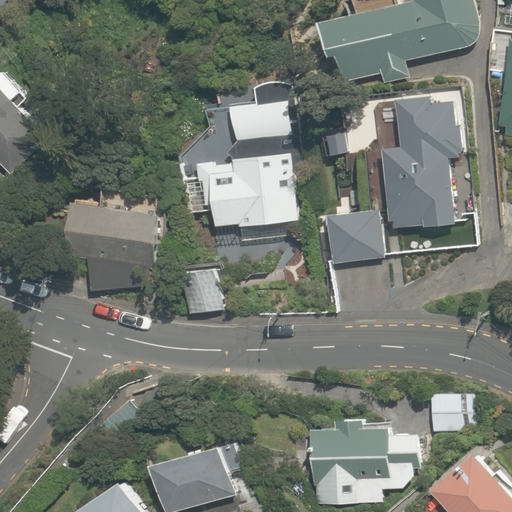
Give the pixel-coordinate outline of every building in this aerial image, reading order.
[(478,0),(379,0),(317,10),(323,54),(336,52),(340,79),(382,72),(383,78),(413,73),(410,58),(474,48),(483,29),(478,0)] [(22,102),(32,92),(4,63),(0,66),(0,157),(14,171),(52,133),(22,102)] [(400,143),(380,145),(389,226),(457,219),(450,152),(461,151),(454,89),(395,95),(400,143)] [(295,95),(232,102),(235,136),(298,130),(295,95)] [(198,152),(203,204),(213,203),(215,224),(302,217),(296,144),(198,152)] [(68,186),(56,247),(94,254),(88,285),(139,287),(159,204),(68,186)] [(378,199),(329,204),(334,257),(384,252),(378,199)] [(218,259),(179,266),(187,312),(226,305),(218,259)] [(476,381),(434,381),(433,431),(475,431),(476,381)] [(317,500),(384,497),(383,485),(408,484),(415,471),(414,454),(422,453),(421,421),(314,426),(317,500)] [(226,439),(156,452),(166,508),(236,491),(226,439)] [(427,488),(434,497),(437,495),(452,511),(511,511),(511,492),(472,448),(427,488)] [(143,511),(118,473),(61,511),(143,511)]
